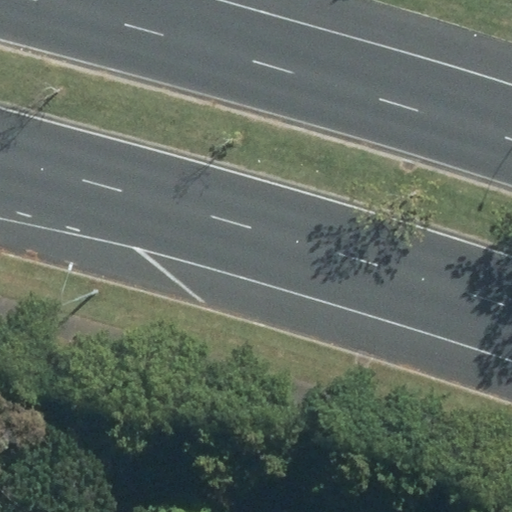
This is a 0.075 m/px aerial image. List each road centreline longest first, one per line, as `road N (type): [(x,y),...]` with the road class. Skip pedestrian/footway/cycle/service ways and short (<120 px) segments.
road 1 (primary): [(511,308),(0,158)]
road 2 (primary): [(40,0),(511,136)]
